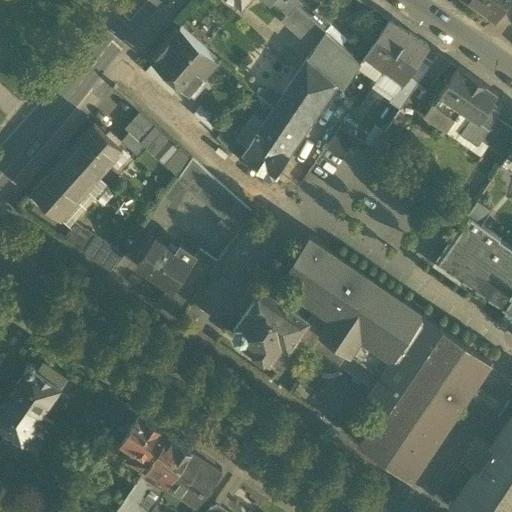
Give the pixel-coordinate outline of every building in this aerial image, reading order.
[(289,0),(271,0),(287,14),(296,5),(289,0)] [(319,5),(314,0),(289,0),(296,5),(324,31),(329,26),(313,11),(319,5)] [(510,0),(466,0),(497,21),(510,0)] [(324,31),(296,5),(287,14),(280,22),(313,51),(326,32),(324,31)] [(366,55),(385,68),(409,33),(390,20),(366,55)] [(181,86),(187,91),(201,74),(204,77),(219,60),(180,26),(150,59),(153,62),(181,86)] [(330,54),(353,74),(357,69),(361,63),(326,32),(313,51),(324,60),(330,54)] [(429,47),(409,33),(385,68),(405,82),(424,55),(429,47)] [(324,60),(313,51),(306,60),(331,81),(336,85),(342,91),(353,74),(330,54),(324,60)] [(439,54),(433,62),(424,74),(434,80),(448,60),(439,54)] [(385,68),(366,55),(361,63),(357,69),(376,82),(385,68)] [(391,102),(400,109),(424,74),(433,62),(424,55),(405,82),(393,100),(391,102)] [(257,133),(284,152),(331,81),(306,60),(274,108),(265,121),(257,133)] [(145,71),(172,95),(181,86),(153,62),(145,71)] [(405,82),(385,68),(376,82),(373,85),(393,100),(405,82)] [(461,110),(472,118),(487,128),(494,118),(498,112),(489,106),(497,94),(459,68),(440,95),(461,110)] [(201,74),(187,91),(190,94),(204,77),(201,74)] [(284,152),(288,155),(336,85),(331,81),(284,152)] [(425,117),(446,132),(461,110),(440,95),(425,117)] [(193,113),(211,129),(219,120),(201,104),(193,113)] [(472,118),(461,110),(446,132),(479,155),(487,143),(480,138),(477,143),(462,133),(472,118)] [(124,128),(128,131),(140,142),(155,125),(139,111),(124,128)] [(251,112),(235,135),(237,137),(235,139),(246,149),(257,133),(265,121),(251,112)] [(480,138),(487,128),(472,118),(462,133),(477,143),(480,138)] [(480,138),(487,143),(501,123),(494,118),(487,128),(480,138)] [(93,122),(68,150),(98,176),(110,163),(123,149),(93,122)] [(511,148),(511,130),(501,123),(487,143),(506,156),(508,155),(511,148)] [(375,124),(363,141),(373,148),(385,131),(375,124)] [(170,138),(155,125),(140,142),(146,148),(154,155),(168,140),(170,138)] [(357,136),(340,125),(325,147),(341,159),(357,136)] [(217,135),(241,157),(246,149),(235,139),(237,137),(235,135),(226,126),(217,135)] [(146,148),(140,142),(128,131),(120,140),(138,157),(146,148)] [(264,178),(269,181),(276,180),(279,175),(276,172),(288,155),(284,152),(257,133),(246,149),(241,157),(240,157),(266,174),(265,175),(264,178)] [(178,148),(168,140),(154,155),(164,164),(178,148)] [(180,147),(178,148),(164,164),(178,177),(192,158),(180,147)] [(123,149),(110,163),(118,169),(130,155),(123,149)] [(86,189),(98,176),(68,150),(45,175),(74,201),(76,199),(77,200),(86,189)] [(253,212),(192,157),(192,158),(178,177),(223,218),(217,225),(234,239),(253,212)] [(63,214),(74,201),(45,175),(30,192),(44,205),(48,201),(63,214)] [(108,186),(98,176),(86,189),(96,197),(104,204),(113,194),(108,186)] [(69,227),(96,197),(86,189),(77,200),(76,199),(74,201),(63,214),(59,218),(69,227)] [(59,218),(63,214),(48,201),(44,205),(59,218)] [(467,214),(480,224),(490,212),(475,201),(467,214)] [(511,247),(499,239),(500,238),(480,224),(468,216),(462,224),(464,226),(437,263),(493,302),(506,311),(510,313),(506,319),(511,322),(511,247)] [(62,238),(82,252),(95,234),(87,228),(86,229),(76,222),(62,238)] [(82,252),(112,272),(125,254),(95,234),(82,252)] [(299,293),(303,296),(303,295),(334,316),(322,333),(350,352),(381,373),(372,386),(368,392),(386,404),(359,442),(411,478),(471,390),(491,360),(478,351),(309,235),(299,250),(288,265),(292,267),(293,266),(310,277),(299,293)] [(155,238),(151,244),(144,254),(137,265),(168,287),(172,290),(191,263),(189,262),(195,254),(180,244),(175,252),(155,238)] [(139,251),(144,254),(151,244),(147,241),(139,251)] [(172,290),(168,287),(157,303),(179,318),(218,261),(199,247),(195,254),(189,262),(191,263),(172,290)] [(313,346),(322,333),(334,316),(303,295),(303,296),(295,308),(263,286),(239,322),(236,322),(232,329),(234,335),(238,338),(241,338),(282,366),(293,349),(301,354),(308,345),(312,348),(313,346)] [(338,369),(342,364),(350,352),(322,333),(313,346),(315,348),(313,352),(313,358),(315,364),(319,368),(325,371),(332,371),(338,369)] [(381,373),(350,352),(342,364),(368,382),(368,383),(372,386),(381,373)] [(10,392),(43,414),(51,402),(62,386),(40,371),(35,367),(35,365),(31,363),(28,364),(25,367),(26,369),(10,392)] [(45,364),(40,371),(62,386),(67,379),(45,364)] [(449,504),(459,511),(511,511),(511,385),(497,408),(479,434),(478,433),(463,455),(464,456),(445,485),(446,485),(448,487),(451,501),(449,503),(449,504)] [(93,408),(104,415),(116,396),(106,389),(93,408)] [(23,443),(34,427),(43,414),(10,392),(1,407),(0,406),(0,426),(4,429),(23,443)] [(102,418),(114,426),(128,404),(116,396),(102,418)] [(55,405),(51,402),(43,414),(48,418),(52,413),(50,412),(55,405)] [(124,471),(137,480),(148,464),(169,432),(140,412),(128,430),(120,426),(114,435),(107,431),(94,451),(117,466),(117,468),(123,472),(124,471)] [(48,418),(43,414),(34,427),(38,430),(43,422),(45,424),(48,418)] [(0,437),(19,450),(23,443),(4,429),(0,435),(0,437)] [(169,432),(148,464),(160,473),(163,467),(173,474),(191,447),(169,432)] [(221,468),(191,447),(173,474),(159,495),(179,508),(178,509),(178,510),(181,511),(190,511),(197,502),(198,502),(221,468)] [(147,511),(159,495),(173,474),(163,467),(160,473),(148,464),(137,480),(117,510),(119,511),(147,511)] [(439,496),(449,503),(451,501),(448,487),(446,485),(439,496)] [(176,511),(178,510),(178,509),(179,508),(159,495),(147,511),(176,511)]
